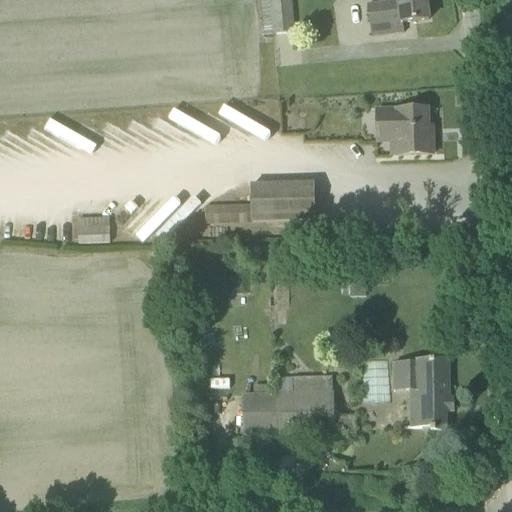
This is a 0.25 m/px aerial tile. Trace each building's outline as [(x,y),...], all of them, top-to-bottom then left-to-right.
[(291,0),(260,0),(264,36),(295,33),(291,0)] [(368,7),(372,39),(404,34),(403,24),(429,21),(426,0),(398,0),(399,2),(368,7)] [(429,129),(428,111),(383,112),(383,130),(389,136),(397,136),(397,157),(433,156),(433,129),(429,129)] [(307,222),(307,182),(242,184),(242,204),(212,204),(212,224),(307,222)] [(110,245),(110,229),(79,230),(79,246),(110,245)] [(349,299),(364,299),(364,281),(349,281),(349,299)] [(412,394),(413,429),(405,429),(405,431),(431,430),(431,434),(446,434),(446,440),(447,440),(447,414),(450,414),(449,361),(410,362),(410,364),(392,365),(393,395),(412,394)] [(244,397),(245,438),(334,436),(334,395),(333,395),(333,379),(293,380),(293,396),(244,397)]
